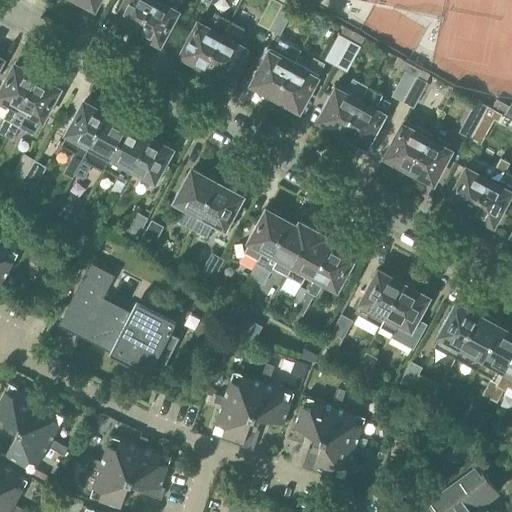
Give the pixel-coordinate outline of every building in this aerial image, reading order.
[(126,0),(117,18),(139,30),(155,0),(126,0)] [(155,0),(139,30),(161,42),(178,11),(183,0),(155,0)] [(270,0),(259,23),(269,28),(284,0),(270,0)] [(284,0),(269,28),(280,34),(293,9),(291,8),(291,7),(294,0),(284,0)] [(205,66),(229,19),(216,12),(210,23),(201,18),(182,54),(205,66)] [(229,19),(205,66),(229,79),(248,44),(240,39),(246,28),(229,19)] [(337,65),(355,32),(344,26),(340,34),(339,34),(326,59),(337,65)] [(355,32),(337,65),(347,70),(361,44),(363,45),(366,38),(355,32)] [(277,96),(296,61),(272,48),(253,83),(277,96)] [(296,61),(277,96),(301,108),(325,62),(314,56),(308,67),(296,61)] [(392,96),(403,102),(421,69),(400,57),(396,65),(405,70),(392,96)] [(0,128),(0,133),(5,136),(38,76),(28,70),(29,67),(19,61),(17,64),(16,64),(0,92),(0,95),(14,103),(0,128)] [(428,72),(421,69),(403,102),(414,108),(429,81),(424,79),(428,72)] [(48,81),(38,76),(5,136),(13,140),(22,122),(37,130),(60,88),(57,86),(59,84),(50,79),(48,81)] [(344,131),(368,85),(353,77),(347,88),(339,84),(321,118),(344,131)] [(368,85),(344,131),(369,145),(387,110),(391,102),(382,97),(384,94),(368,85)] [(497,98),(493,106),(492,107),(511,118),(511,101),(510,105),(497,98)] [(73,177),(75,173),(82,158),(88,148),(89,145),(107,113),(96,108),(98,105),(88,99),(86,102),(85,101),(66,136),(67,136),(63,144),(76,151),(67,169),(68,169),(66,173),(73,177)] [(470,138),(484,112),(488,104),(478,99),(474,106),(473,105),(459,132),(470,138)] [(484,112),(470,138),(481,144),(495,118),(484,112)] [(104,171),(106,167),(112,157),(118,145),(129,125),(125,123),(127,120),(117,115),(115,118),(107,113),(89,145),(88,148),(82,158),(75,173),(84,178),(92,164),(104,171)] [(411,168),(430,133),(407,120),(388,155),(411,168)] [(131,126),(129,125),(118,145),(112,157),(106,167),(120,174),(110,192),(117,196),(125,182),(127,182),(132,172),(131,172),(145,145),(150,136),(140,131),(142,128),(133,123),(131,126)] [(430,133),(411,168),(435,181),(454,146),(430,133)] [(150,137),(150,136),(145,145),(131,172),(132,172),(153,184),(172,148),(170,147),(171,144),(160,138),(158,141),(150,137)] [(12,175),(23,181),(35,159),(24,153),(12,175)] [(451,198),(472,210),(490,178),(495,168),(473,156),(451,198)] [(490,178),(472,210),(496,223),(511,191),(511,172),(506,170),(511,162),(501,157),(495,168),(490,178)] [(35,188),(47,166),(35,159),(23,181),(35,188)] [(193,169),(174,204),(185,210),(179,221),(193,228),(218,182),(217,181),(215,177),(209,174),(205,175),(193,169)] [(218,182),(193,228),(207,236),(212,225),(224,231),(226,227),(243,196),(231,189),(230,185),(223,182),(220,183),(218,182)] [(245,282),(236,297),(245,302),(257,281),(265,266),(289,221),(280,216),(282,213),(271,208),(270,210),(267,209),(257,228),(255,226),(250,236),(252,238),(244,252),(258,259),(246,283),(245,282)] [(137,212),(126,233),(137,239),(149,218),(137,212)] [(51,217),(45,227),(60,235),(65,226),(51,217)] [(19,252),(20,251),(0,240),(0,230),(5,222),(0,218),(0,277),(3,280),(19,252)] [(152,220),(141,241),(153,247),(164,226),(152,220)] [(289,221),(265,266),(272,270),(273,267),(274,268),(288,275),(313,228),(301,221),(299,226),(289,221)] [(313,228),(288,275),(302,282),(305,276),(306,275),(313,280),(333,244),(324,239),(326,235),(313,228)] [(82,234),(77,243),(88,249),(93,240),(82,234)] [(308,290),(305,295),(314,299),(320,289),(333,296),(337,287),(338,288),(339,285),(341,286),(347,276),(345,275),(355,256),(352,255),(354,252),(343,247),(342,249),(333,244),(313,280),(307,289),(308,290)] [(225,259),(212,252),(201,274),(198,278),(210,284),(212,280),(213,280),(225,259)] [(160,375),(180,336),(171,331),(177,321),(138,300),(132,311),(104,296),(116,274),(92,261),(60,323),(111,350),(111,352),(150,373),(151,371),(160,375)] [(265,266),(257,281),(264,285),(272,270),(265,266)] [(367,317),(381,325),(404,283),(379,269),(360,305),(356,312),(367,317)] [(404,283),(381,325),(394,332),(392,336),(414,348),(428,323),(417,317),(429,296),(404,283)] [(300,285),(293,300),(300,304),(303,299),(305,295),(308,290),(307,289),(300,285)] [(300,304),(296,311),(303,315),(310,302),(303,299),(300,304)] [(441,335),(436,345),(449,353),(455,342),(461,346),(478,314),(457,303),(440,334),(441,335)] [(342,313),(324,345),(336,352),(354,320),(342,313)] [(462,346),(456,356),(477,368),(500,326),(478,314),(461,346),(462,346)] [(511,332),(500,326),(477,368),(492,376),(497,365),(505,370),(511,357),(511,332)] [(498,384),(490,398),(497,402),(504,389),(506,390),(508,385),(511,386),(511,357),(505,370),(498,384)] [(296,359),(291,373),(294,374),(304,377),(309,364),(296,359)] [(423,366),(412,360),(400,382),(411,388),(423,366)] [(285,421),(296,391),(269,382),(275,364),(267,361),(261,379),(236,370),(226,396),(218,393),(215,401),(223,404),(214,429),(245,440),(243,444),(254,448),(261,429),(257,428),(262,413),(285,421)] [(490,379),(482,394),(490,398),(498,384),(490,379)] [(39,388),(34,397),(11,384),(0,402),(0,426),(2,428),(4,425),(18,433),(6,453),(34,467),(47,444),(64,454),(68,447),(51,437),(64,414),(41,401),(47,392),(39,388)] [(345,476),(354,450),(363,453),(366,446),(368,438),(359,435),(366,416),(341,407),(347,389),(339,387),(333,405),(307,396),(297,426),(317,433),(312,448),(309,447),(303,466),(314,469),(315,465),(345,476)] [(479,418),(483,411),(472,405),(463,420),(474,426),(479,418)] [(511,443),(511,441),(511,415),(510,414),(499,436),(511,443)] [(398,429),(390,452),(403,456),(405,450),(409,452),(414,434),(398,429)] [(129,484),(144,489),(142,492),(161,498),(165,487),(161,485),(171,456),(145,447),(148,438),(140,435),(137,444),(112,435),(103,461),(85,455),(82,463),(100,469),(91,494),(122,505),(129,484)] [(363,453),(362,455),(374,459),(375,457),(377,450),(366,446),(363,453)] [(379,451),(376,460),(383,462),(386,454),(386,453),(379,451)] [(474,457),(424,493),(438,511),(469,511),(499,491),(474,457)] [(0,511),(8,511),(10,510),(13,511),(29,511),(14,502),(27,480),(0,464),(0,511)] [(217,492),(229,496),(235,475),(223,471),(217,492)] [(382,486),(377,490),(383,497),(388,493),(382,486)]
